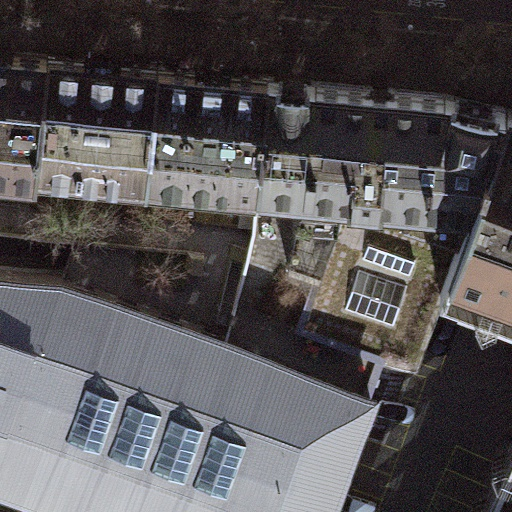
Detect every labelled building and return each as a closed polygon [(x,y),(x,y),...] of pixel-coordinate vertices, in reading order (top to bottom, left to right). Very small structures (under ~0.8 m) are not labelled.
[(0,170),(35,174),(36,164),(48,54),(0,49),(0,170)] [(36,164),(147,176),(158,65),(146,64),(133,63),(60,55),(48,54),(36,164)] [(147,176),(258,187),(269,77),(257,76),(244,74),(158,65),(147,176)] [(383,351),(385,352),(417,364),(445,287),(443,286),(508,108),(474,100),(441,93),(376,87),(290,79),(269,77),(258,187),(254,228),(237,294),(258,301),(385,347),(383,351)] [(511,511),(511,109),(508,108),(443,286),(445,287),(511,311),(511,443),(481,511),(511,511)] [(225,335),(64,276),(0,269),(0,477),(97,511),(326,511),(385,352),(383,351),(385,347),(258,301),(237,294),(225,335)]
